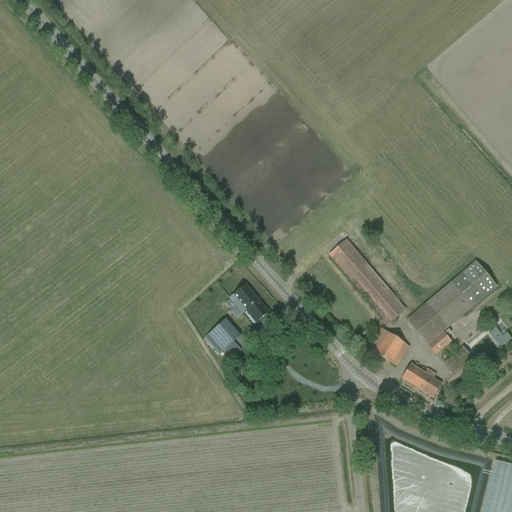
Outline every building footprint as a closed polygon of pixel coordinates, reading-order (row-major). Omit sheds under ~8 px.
[(388,325),(396,319),(406,310),(346,240),(336,248),(328,255),(388,325)] [(443,333),(472,308),(497,287),(475,262),(413,314),(406,321),(435,356),(443,349),(451,342),(443,333)] [(246,311),(256,323),(267,314),(245,286),(230,299),(242,314),(246,311)] [(224,321),(204,338),(219,355),(238,338),(239,337),(225,320),(224,321)] [(284,325),(271,336),(278,344),(291,333),(284,325)] [(496,327),(479,334),(481,338),(495,332),(499,337),(502,334),(499,330),(498,330),(496,327)] [(367,349),(396,368),(409,348),(381,329),(367,349)] [(497,354),(510,343),(508,339),(506,340),(502,336),(499,338),(503,343),(494,350),(497,354)] [(479,360),(489,352),(484,347),(480,351),(474,343),(468,348),(479,360)] [(471,358),(469,355),(462,347),(450,358),(442,364),(451,375),(459,368),(471,358)] [(432,399),(441,385),(433,380),(435,376),(426,370),(424,374),(410,365),(401,379),(432,399)] [(395,443),(396,511),(429,511),(430,508),(434,507),(435,501),(434,499),(420,499),(425,496),(431,496),(438,493),(438,487),(434,485),(433,478),(430,470),(431,466),(431,456),(439,456),(441,461),(443,454),(450,452),(417,442),(418,445),(411,445),(408,438),(405,438),(402,439),(394,436),(396,442),(395,443)] [(511,511),(511,465),(494,461),(482,511),(511,511)]
